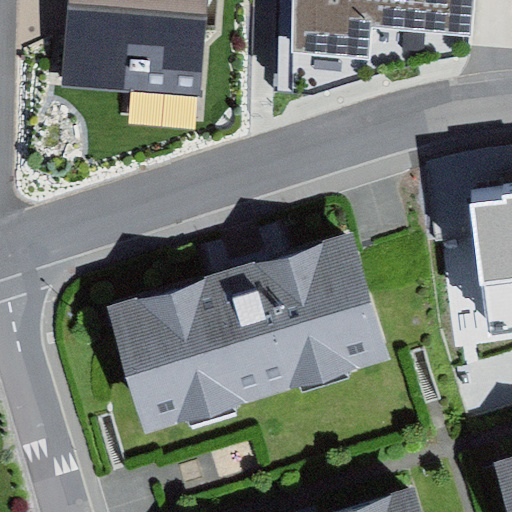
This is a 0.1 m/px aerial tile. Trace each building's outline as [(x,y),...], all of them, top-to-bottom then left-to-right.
[(206,0),(69,0),(63,78),(133,84),(131,115),(197,120),(206,0)] [(286,0),(286,61),(375,68),(374,32),(470,42),(473,0),(286,0)] [(511,149),(490,152),(496,207),(477,209),(486,299),(511,296),(511,149)] [(354,216),(109,287),(145,411),(390,340),(354,216)] [(511,437),(497,442),(511,490),(511,437)] [(429,511),(415,465),(260,511),(429,511)]
